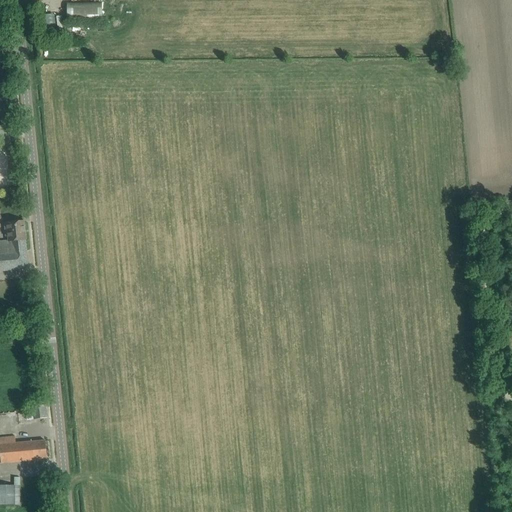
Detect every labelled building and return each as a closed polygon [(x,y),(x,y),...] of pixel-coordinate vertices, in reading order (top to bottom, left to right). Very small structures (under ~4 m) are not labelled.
[(106,21),(106,3),(69,4),(69,21),(106,21)] [(24,221),(14,222),(7,223),(7,227),(5,227),(6,236),(8,236),(8,240),(0,241),(0,271),(19,270),(29,269),(25,240),(26,240),(24,221)] [(45,405),(35,406),(32,406),(34,419),(47,417),(45,405)] [(15,436),(5,437),(0,437),(0,455),(1,463),(47,459),(45,441),(15,443),(15,436)] [(19,477),(15,477),(15,485),(0,485),(0,504),(20,505),(19,477)]
